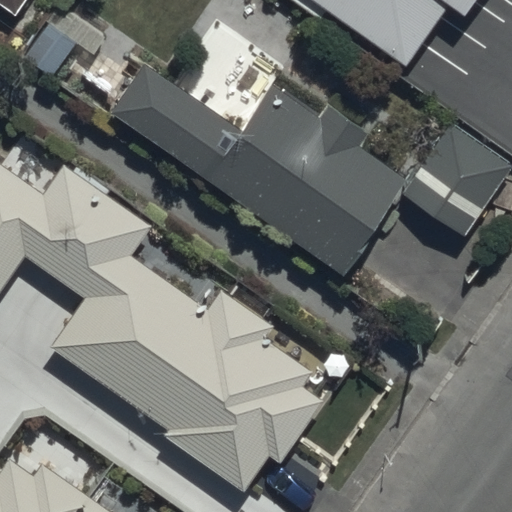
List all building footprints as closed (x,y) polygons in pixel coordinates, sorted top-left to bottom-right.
[(338,0),(410,52),(447,0),(338,0)] [(243,115),(146,48),(113,95),(343,256),(365,225),(362,223),(406,160),(362,129),(371,116),(329,87),(319,100),(275,69),(243,115)] [(511,153),(511,146),(450,107),(402,182),(467,224),(511,153)] [(0,283),(27,244),(86,284),(52,334),(171,415),(165,424),(243,477),(269,440),(280,448),(322,387),(302,373),(312,359),(264,327),(273,314),(265,309),(272,300),(255,288),(250,296),(221,276),(214,287),(158,249),(153,257),(130,242),(150,213),(61,153),(44,178),(0,147),(0,283)] [(0,511),(131,511),(43,449),(34,461),(11,445),(0,460),(0,511)]
